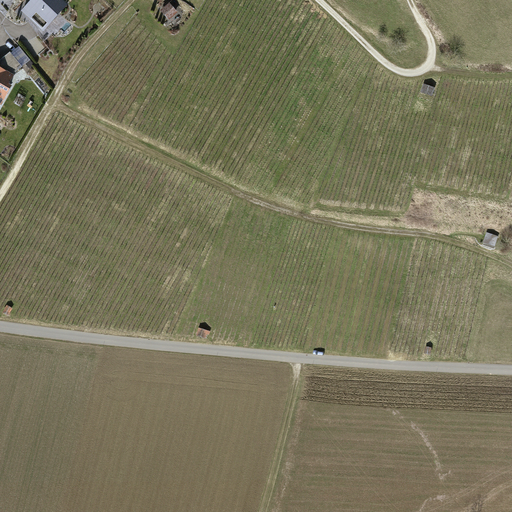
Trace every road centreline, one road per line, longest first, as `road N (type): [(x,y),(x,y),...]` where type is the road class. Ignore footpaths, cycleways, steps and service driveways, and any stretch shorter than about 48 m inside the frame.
road 1 (unclassified): [(0,325),(511,370)]
road 2 (track): [(53,102),(289,211),(448,239),(511,264)]
road 3 (track): [(131,0),(75,62),(0,194)]
road 4 (track): [(319,0),(383,60),(413,73),(431,55),(410,0)]
road 5 (track): [(262,511),(298,357)]
